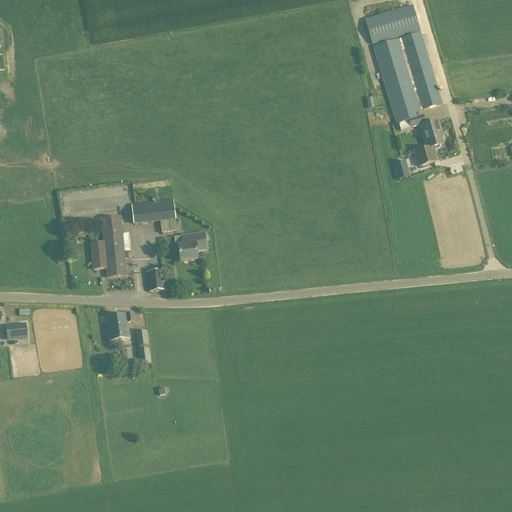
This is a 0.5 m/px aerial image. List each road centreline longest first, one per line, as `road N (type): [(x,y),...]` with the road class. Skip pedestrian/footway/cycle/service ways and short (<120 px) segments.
road 1 (unclassified): [(511,273),(204,302),(0,297)]
road 2 (track): [(418,0),(497,274)]
